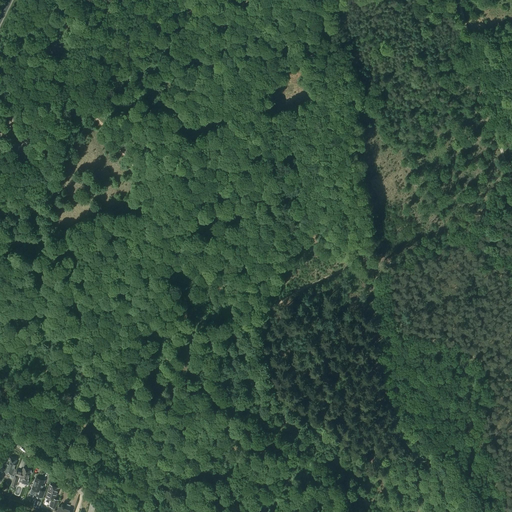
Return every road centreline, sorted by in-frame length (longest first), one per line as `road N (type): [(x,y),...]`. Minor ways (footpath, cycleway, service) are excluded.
road 1 (track): [(187,17),(264,30),(319,58),(359,126),(371,267)]
road 2 (track): [(74,92),(135,169),(158,271),(184,332)]
road 3 (track): [(184,332),(189,362),(211,394),(315,511)]
road 4 (track): [(371,267),(450,244),(511,205)]
road 5 (track): [(458,0),(500,147)]
road 6 (unclassified): [(110,511),(0,433)]
road 7 (track): [(262,313),(339,271),(371,267)]
